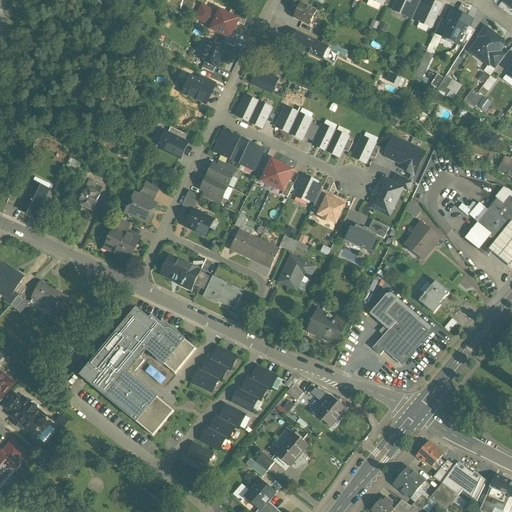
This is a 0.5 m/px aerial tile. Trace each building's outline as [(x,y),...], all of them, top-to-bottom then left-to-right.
[(369,0),(367,5),(378,10),(381,5),(382,5),(384,0),(369,0)] [(398,0),(393,10),(407,17),(414,1),(414,0),(398,0)] [(417,22),(431,29),(442,6),(428,0),(427,0),(425,6),(417,22)] [(511,0),(503,0),(502,3),(511,10),(511,0)] [(419,4),(414,1),(407,17),(412,19),(419,4)] [(225,37),(230,39),(231,36),(238,23),(239,20),(229,14),(220,10),(219,12),(202,4),(194,20),(211,28),(210,30),(225,37)] [(425,6),(419,4),(412,19),(417,22),(425,6)] [(316,12),(301,5),(294,18),(309,25),(316,12)] [(244,26),(248,18),(230,10),(229,14),(239,20),(238,23),(244,26)] [(441,36),(447,39),(446,41),(452,44),(453,42),(459,45),(464,35),(465,35),(467,31),(472,20),(466,17),(466,16),(461,13),(460,15),(453,11),(446,26),(441,36)] [(169,28),(173,21),(168,18),(164,26),(169,28)] [(446,26),(440,23),(435,34),(441,36),(446,26)] [(480,39),(470,52),(478,58),(482,58),(489,63),(490,64),(499,51),(502,47),(501,40),(486,29),(479,37),(480,39)] [(473,34),(467,31),(465,35),(464,35),(459,45),(465,48),(473,34)] [(320,45),(297,34),(292,45),(324,60),(328,51),(329,49),(320,45)] [(223,42),(227,44),(234,47),(238,39),(231,36),(230,39),(225,37),(223,42)] [(223,42),(216,39),(214,44),(224,49),(227,44),(223,42)] [(344,50),(323,40),(320,45),(329,49),(328,51),(341,57),(344,50)] [(214,44),(211,43),(208,49),(207,48),(204,49),(202,52),(203,55),(205,56),(202,62),(205,63),(215,68),(217,69),(226,50),(224,49),(214,44)] [(506,56),(499,51),(490,64),(489,63),(488,65),(495,70),(498,66),(506,56)] [(506,56),(498,66),(508,73),(511,67),(511,53),(509,51),(506,56)] [(422,80),(432,54),(425,52),(414,78),(422,80)] [(215,68),(205,63),(202,68),(213,73),(215,68)] [(270,70),(260,65),(258,70),(267,75),(270,70)] [(267,75),(258,70),(252,84),(271,93),(278,80),(267,75)] [(401,89),(405,80),(389,72),(385,81),(401,89)] [(206,107),(214,89),(197,81),(182,73),(177,84),(185,88),(181,95),(206,107)] [(429,88),(452,100),(459,85),(437,73),(429,88)] [(200,75),(197,81),(214,89),(217,83),(200,75)] [(463,102),(474,109),(481,96),(470,89),(463,102)] [(246,97),(236,116),(249,123),(259,103),(246,97)] [(485,111),(491,102),(482,97),(477,106),(485,111)] [(272,109),(259,103),(249,123),(262,129),(272,109)] [(299,114),(286,108),(276,128),(289,134),(299,114)] [(299,114),(289,134),(302,140),(312,120),(299,114)] [(336,132),(323,126),(313,145),(326,152),(336,132)] [(187,136),(171,129),(168,135),(184,142),(187,136)] [(240,139),(224,132),(215,152),(229,159),(230,160),(235,149),(240,139)] [(349,138),(336,132),(326,152),(339,158),(343,151),(348,140),(349,138)] [(162,150),(181,159),(188,144),(184,142),(168,135),(165,133),(162,141),(165,142),(162,150)] [(376,144),(362,138),(353,158),(366,164),(370,157),(375,146),(376,144)] [(410,146),(392,138),(390,143),(385,153),(387,158),(401,165),(410,146)] [(348,140),(343,151),(348,153),(353,142),(348,140)] [(246,154),(241,165),(253,171),(263,150),(251,144),(246,154)] [(380,149),(375,146),(370,157),(375,159),(380,149)] [(425,153),(410,146),(401,165),(406,171),(409,173),(414,175),(425,153)] [(235,149),(230,160),(229,159),(227,165),(233,168),(240,152),(235,149)] [(240,152),(233,168),(236,169),(239,171),(241,165),(246,154),(240,152)] [(79,171),(82,162),(71,159),(68,168),(79,171)] [(511,161),(507,159),(504,165),(502,164),(498,171),(511,177),(511,161)] [(266,173),(262,181),(262,182),(273,187),(283,166),(272,161),(266,173)] [(227,165),(220,162),(217,167),(234,175),(236,169),(233,168),(227,165)] [(217,167),(213,165),(207,178),(228,187),(234,175),(217,167)] [(283,166),(273,187),(283,192),(284,192),(288,183),(293,171),(283,166)] [(266,173),(261,170),(255,183),(260,185),(262,182),(262,181),(266,173)] [(411,183),(396,176),(393,183),(403,188),(407,191),(411,183)] [(317,185),(318,183),(305,177),(295,196),(308,203),(309,201),(317,185)] [(228,187),(207,178),(201,190),(205,192),(222,200),(228,187)] [(393,183),(382,179),(369,207),(384,214),(389,204),(394,206),(403,188),(393,183)] [(97,184),(90,181),(86,188),(93,192),(97,184)] [(33,183),(20,210),(36,218),(49,191),(33,183)] [(159,189),(147,183),(141,194),(154,200),(159,189)] [(288,183),(284,192),(283,192),(282,195),(287,198),(293,186),(288,183)] [(323,188),(317,185),(309,201),(315,204),(321,191),(323,188)] [(93,192),(86,188),(78,204),(88,209),(93,212),(95,207),(94,206),(100,195),(93,192)] [(54,194),(49,191),(42,204),(48,207),(54,194)] [(328,195),(321,191),(315,204),(314,206),(321,209),(327,197),(328,195)] [(201,197),(189,192),(182,207),(188,210),(190,205),(196,208),(201,197)] [(222,200),(205,192),(203,198),(219,205),(222,200)] [(156,205),(135,195),(130,207),(134,209),(130,215),(147,223),(156,205)] [(327,197),(321,209),(318,216),(324,218),(323,221),(329,224),(330,221),(336,224),(344,206),(327,197)] [(504,205),(497,199),(490,208),(498,215),(504,208),(505,206),(504,205)] [(420,212),(409,203),(406,210),(415,218),(420,212)] [(196,208),(190,205),(188,210),(185,215),(191,218),(194,212),(196,208)] [(498,215),(490,208),(477,224),(491,235),(479,250),(487,256),(491,251),(499,241),(497,240),(510,224),(498,215)] [(511,221),(511,215),(504,208),(498,215),(510,224),(511,221)] [(194,212),(191,218),(187,227),(193,230),(193,231),(206,237),(210,228),(208,227),(211,220),(194,212)] [(246,218),(240,215),(235,227),(241,230),(246,218)] [(130,226),(117,221),(113,229),(116,230),(126,234),(130,226)] [(373,221),(368,232),(377,236),(384,239),(389,228),(373,221)] [(441,238),(421,223),(412,234),(418,238),(408,249),(421,260),(433,245),(435,246),(441,238)] [(499,241),(491,251),(501,260),(511,269),(511,223),(497,240),(499,241)] [(491,235),(477,224),(465,239),(479,250),(491,235)] [(354,226),(348,241),(370,251),(377,236),(368,232),(354,226)] [(391,245),(397,231),(391,229),(385,243),(391,245)] [(126,234),(116,230),(110,244),(117,248),(114,253),(130,261),(139,241),(126,234)] [(259,242),(239,233),(231,250),(239,254),(239,255),(251,260),(259,242)] [(291,240),(285,237),(279,248),(286,251),(291,240)] [(298,243),(291,240),(286,251),(293,254),(298,243)] [(279,252),(259,242),(251,260),(262,266),(263,265),(271,269),(279,252)] [(315,268),(291,257),(279,283),(296,292),(304,275),(311,278),(315,268)] [(25,277),(0,260),(0,289),(1,291),(0,292),(0,293),(7,298),(12,291),(14,292),(25,277)] [(185,269),(168,260),(161,276),(178,284),(178,285),(191,292),(194,286),(200,274),(200,272),(187,266),(185,269)] [(206,277),(200,274),(194,286),(201,289),(206,277)] [(213,280),(206,277),(201,289),(207,292),(213,280)] [(226,284),(213,278),(213,280),(207,292),(204,298),(217,304),(218,302),(234,310),(241,296),(225,288),(226,284)] [(435,282),(419,302),(433,314),(440,306),(439,305),(445,297),(447,297),(448,296),(449,295),(449,294),(448,292),(447,291),(446,290),(445,290),(435,282)] [(72,299),(39,283),(32,299),(54,309),(51,315),(62,320),(65,314),(72,299)] [(14,292),(12,291),(7,298),(5,301),(11,305),(19,296),(14,292)] [(325,296),(318,292),(312,304),(320,308),(325,296)] [(19,296),(11,305),(16,310),(24,300),(19,296)] [(24,300),(16,310),(20,314),(29,304),(24,300)] [(428,331),(395,302),(385,314),(395,324),(373,350),(380,356),(387,349),(392,353),(402,361),(401,361),(402,361),(427,332),(428,332),(428,331)] [(196,349),(164,323),(162,325),(153,317),(150,321),(137,310),(118,333),(101,354),(100,354),(81,377),(153,437),(174,412),(157,397),(152,392),(152,393),(131,376),(127,373),(140,357),(146,350),(159,361),(158,361),(163,366),(164,365),(175,374),(196,349)] [(328,316),(317,311),(307,332),(337,346),(349,321),(338,316),(334,324),(326,320),(328,316)] [(237,357),(217,348),(211,360),(211,361),(227,369),(230,371),(237,357)] [(140,357),(127,373),(131,376),(144,361),(140,357)] [(227,369),(211,361),(211,360),(208,359),(202,372),(201,372),(218,380),(221,382),(227,369)] [(277,377),(257,367),(251,380),(267,388),(267,389),(270,390),(277,377)] [(218,380),(201,372),(202,372),(198,370),(192,383),(212,393),(218,380)] [(12,384),(0,373),(0,397),(1,398),(2,397),(4,397),(6,394),(6,392),(12,384)] [(292,376),(289,380),(294,384),(298,380),(292,376)] [(267,388),(251,380),(248,378),(241,390),(241,391),(258,399),(257,400),(261,401),(267,389),(267,388)] [(304,394),(294,385),(287,393),(297,401),(304,394)] [(258,399),(241,391),(241,390),(238,389),(232,402),(251,412),(257,400),(258,399)] [(13,393),(2,405),(12,413),(22,401),(13,393)] [(331,397),(315,415),(330,428),(346,410),(331,397)] [(31,403),(30,404),(23,399),(22,401),(12,413),(10,415),(16,420),(16,421),(16,424),(20,427),(23,427),(24,426),(31,433),(37,426),(39,428),(43,427),(46,424),(46,419),(44,418),(45,417),(37,410),(38,409),(38,405),(34,402),(31,403)] [(245,416),(225,406),(219,418),(219,419),(235,427),(238,429),(245,416)] [(59,417),(56,420),(63,427),(66,423),(59,417)] [(235,427),(219,419),(219,418),(216,417),(210,429),(209,430),(226,438),(229,440),(235,427)] [(226,438),(209,430),(210,429),(206,427),(200,441),(219,451),(226,438)] [(307,446),(293,434),(275,455),(277,456),(289,466),(290,467),(307,446)] [(27,454),(12,441),(3,452),(0,452),(0,475),(2,478),(11,467),(14,469),(27,454)] [(443,455),(429,442),(417,456),(425,463),(426,462),(432,468),(436,464),(440,459),(443,455)] [(213,454),(193,444),(187,457),(203,465),(203,466),(206,468),(213,454)] [(273,461),(263,453),(255,463),(267,472),(275,462),(273,461)] [(203,465),(187,457),(184,455),(177,468),(196,478),(203,466),(203,465)] [(289,466),(277,456),(273,461),(275,462),(285,471),(289,466)] [(440,459),(436,464),(441,468),(442,468),(445,464),(440,459)] [(448,461),(442,468),(441,468),(436,464),(432,468),(438,473),(434,478),(442,484),(444,485),(459,496),(462,492),(477,502),(487,482),(474,473),(473,475),(465,468),(463,471),(456,466),(455,467),(448,461)] [(267,472),(255,463),(251,469),(263,478),(267,472)] [(157,478),(143,467),(138,473),(152,484),(157,478)] [(425,482),(407,468),(393,485),(411,499),(417,492),(425,482)] [(511,492),(511,481),(497,474),(490,488),(510,497),(511,492)] [(275,493),(261,480),(245,497),(260,511),(267,502),(275,493)] [(444,485),(442,484),(430,499),(445,511),(459,496),(444,485)] [(510,497),(490,488),(479,511),(493,511),(495,509),(502,511),(503,511),(504,510),(508,502),(509,499),(510,497)] [(417,492),(411,499),(415,502),(423,509),(429,501),(417,492)] [(393,505),(385,498),(383,501),(381,499),(371,511),(392,511),(394,510),(391,507),(393,505)] [(413,511),(415,510),(411,507),(401,500),(397,506),(404,511),(413,511)] [(278,511),(267,502),(260,511),(258,511),(278,511)] [(419,511),(423,509),(415,502),(411,507),(415,510),(417,511),(419,511)]
